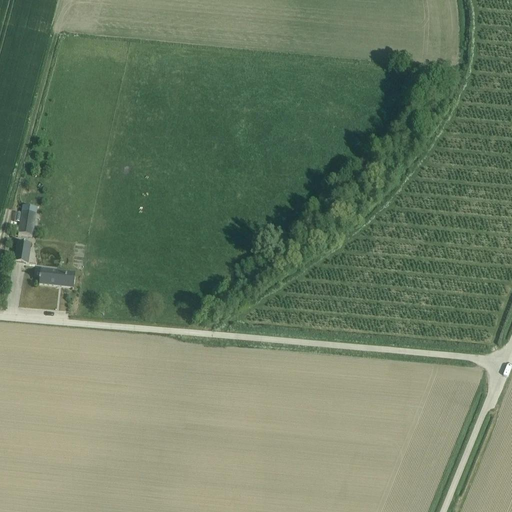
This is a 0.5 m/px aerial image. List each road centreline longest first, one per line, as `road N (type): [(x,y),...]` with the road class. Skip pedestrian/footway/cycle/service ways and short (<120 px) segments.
road 1 (unclassified): [(0,318),(505,362)]
road 2 (unclassified): [(445,511),(505,362)]
